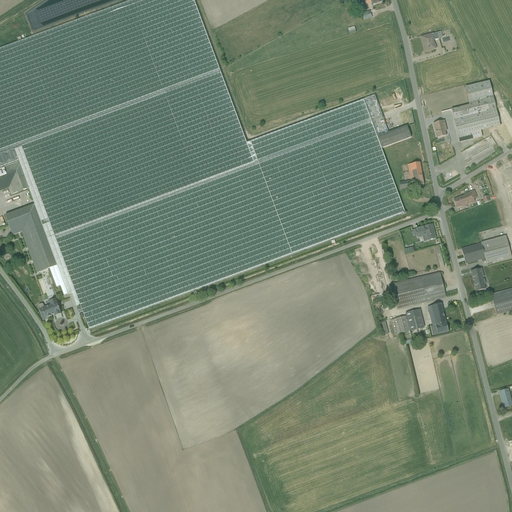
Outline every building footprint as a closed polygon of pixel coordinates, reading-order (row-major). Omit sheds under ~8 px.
[(193,0),(132,0),(0,48),(0,168),(18,162),(28,189),(66,294),(70,292),(77,312),(81,310),(88,329),(404,213),(380,149),(362,100),(246,142),(193,0)] [(423,52),(435,49),(431,35),(419,38),(423,52)] [(484,132),(502,128),(492,82),(456,90),(455,86),(449,87),(449,88),(425,93),(431,120),(446,117),(449,134),(458,132),(461,144),(485,138),(484,132)] [(435,139),(446,137),(442,122),(431,124),(435,139)] [(493,138),(461,153),(465,161),(497,146),(493,138)] [(399,190),(422,186),(418,163),(406,165),(408,180),(397,182),(399,190)] [(477,201),(473,191),(452,200),(456,209),(477,201)] [(426,242),(435,240),(431,225),(413,230),(415,239),(424,236),(426,242)] [(463,248),(467,265),(487,261),(488,266),(511,260),(511,253),(508,238),(463,248)] [(474,291),(485,289),(480,268),(469,270),(474,291)] [(393,284),(399,310),(448,300),(443,274),(393,284)] [(497,316),(511,312),(511,290),(493,294),(497,316)] [(40,321),(60,314),(54,299),(47,302),(48,305),(42,308),(41,304),(34,307),(40,321)] [(431,336),(447,332),(440,303),(426,307),(431,326),(429,326),(431,336)] [(390,321),(394,334),(424,326),(419,309),(406,313),(407,317),(390,321)] [(502,408),(511,406),(507,388),(498,390),(502,408)]
